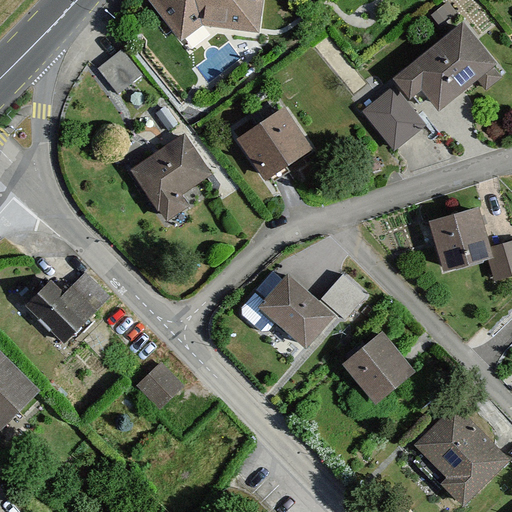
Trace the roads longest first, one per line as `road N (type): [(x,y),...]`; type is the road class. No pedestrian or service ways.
road 1 (unclassified): [(163,328),(343,511)]
road 2 (residential): [(338,221),(511,403)]
road 3 (residential): [(163,328),(264,254),(338,221)]
road 4 (residential): [(48,209),(42,113),(54,26)]
road 5 (residential): [(338,221),(511,166)]
road 6 (unclassified): [(48,209),(163,328)]
